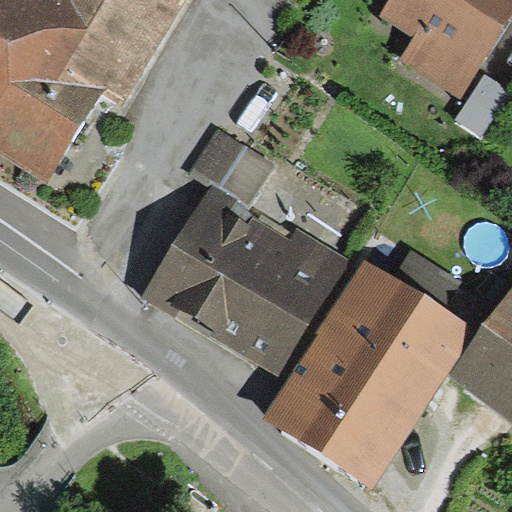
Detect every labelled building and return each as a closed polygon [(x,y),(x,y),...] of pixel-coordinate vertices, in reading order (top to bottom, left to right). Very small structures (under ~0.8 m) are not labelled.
[(0,0),(0,152),(48,180),(101,91),(121,103),(182,0),(0,0)] [(511,0),(389,0),(379,16),(412,38),(398,58),(463,100),(511,24),(511,0)] [(215,130),(193,166),(250,203),(273,167),(215,130)] [(289,237),(213,192),(148,299),(277,377),(350,258),(296,226),(289,237)] [(471,329),(367,262),(267,416),(371,483),(471,329)] [(511,299),(457,383),(511,419),(511,299)]
